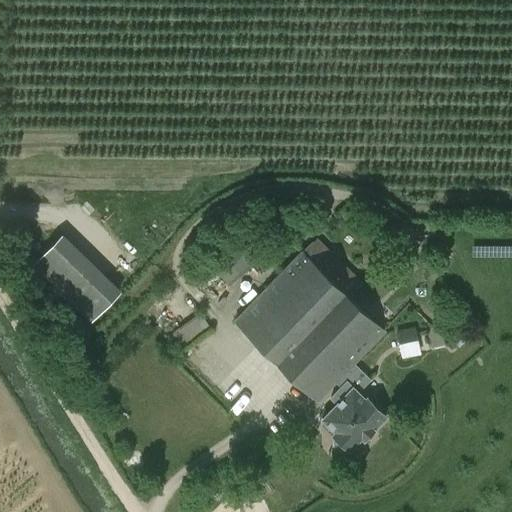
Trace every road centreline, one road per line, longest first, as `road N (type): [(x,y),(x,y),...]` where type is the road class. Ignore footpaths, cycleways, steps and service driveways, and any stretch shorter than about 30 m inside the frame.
road 1 (unknown): [(156,511),(245,427),(242,358),(200,301)]
road 2 (unclassified): [(131,511),(0,304)]
